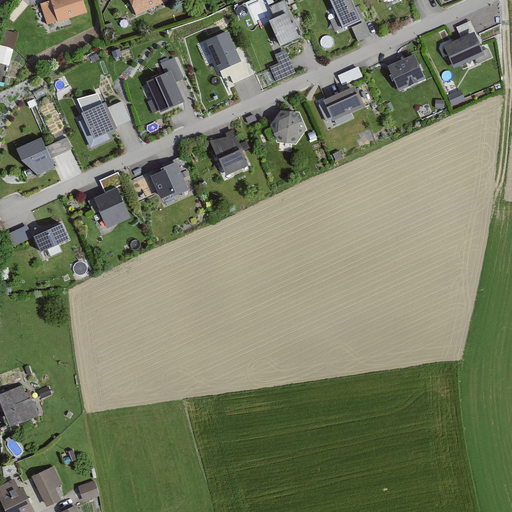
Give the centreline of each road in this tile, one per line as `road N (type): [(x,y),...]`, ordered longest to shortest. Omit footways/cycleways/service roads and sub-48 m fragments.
road 1 (residential): [(10,212),(483,0)]
road 2 (track): [(501,0),(501,183)]
